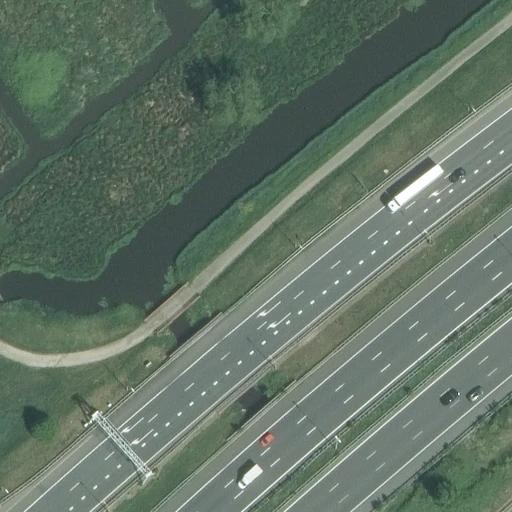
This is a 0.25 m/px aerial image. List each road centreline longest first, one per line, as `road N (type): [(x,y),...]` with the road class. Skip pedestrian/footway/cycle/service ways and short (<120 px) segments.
road 1 (track): [(0,350),(61,362),(106,353),(150,329),(260,225),(511,21)]
road 2 (motorway): [(511,137),(255,340),(64,511)]
road 3 (motorway): [(511,257),(210,511)]
road 4 (motorway): [(322,511),(511,349)]
